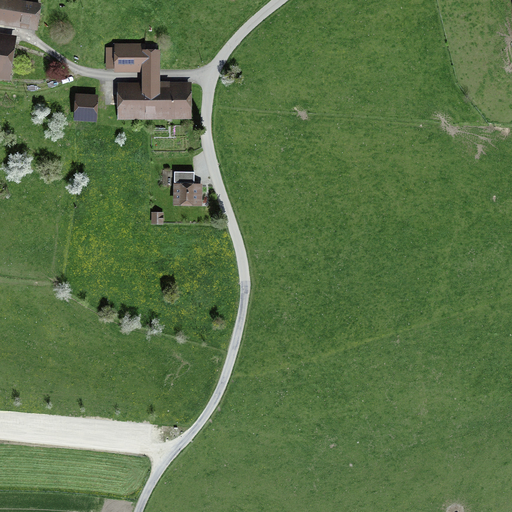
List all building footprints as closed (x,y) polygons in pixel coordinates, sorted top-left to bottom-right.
[(0,0),(0,19),(37,24),(39,6),(0,0)] [(0,41),(0,71),(5,72),(10,43),(0,41)] [(145,66),(145,53),(145,50),(109,51),(109,66),(145,66)] [(145,53),(145,66),(145,75),(145,89),(121,89),(121,113),(185,113),(186,89),(158,89),(158,75),(158,53),(145,53)] [(95,100),(77,99),(76,116),(94,117),(95,100)] [(194,172),(174,172),(174,183),(178,183),(178,186),(177,186),(177,202),(196,203),(196,205),(201,205),(201,189),(197,189),(197,186),(193,186),(193,183),(194,183),(194,172)] [(162,214),(153,214),(153,223),(162,223),(162,214)]
